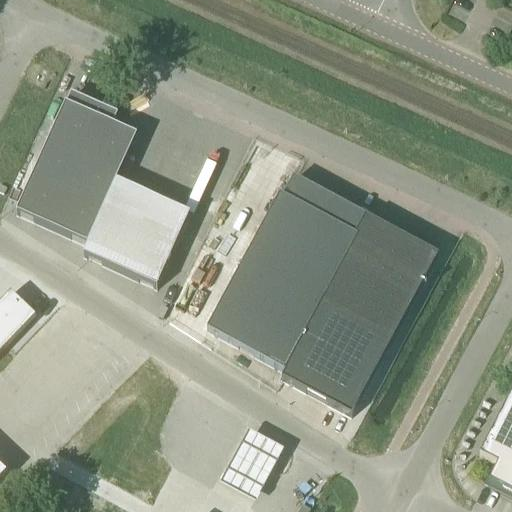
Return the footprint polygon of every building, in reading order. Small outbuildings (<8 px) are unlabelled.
[(64,109),(15,218),(87,250),(82,261),(157,294),(190,219),(116,186),(137,141),(112,129),(116,119),(71,99),(66,110),(64,109)] [(279,200),(206,335),(284,377),(281,384),(350,421),(437,262),(364,222),(364,221),(293,182),(282,202),(279,200)] [(0,357),(35,321),(11,297),(0,308),(0,357)] [(511,393),(478,460),(497,470),(489,487),(511,498),(511,393)] [(240,460),(232,455),(213,489),(255,511),(282,463),(248,445),(240,460)]
